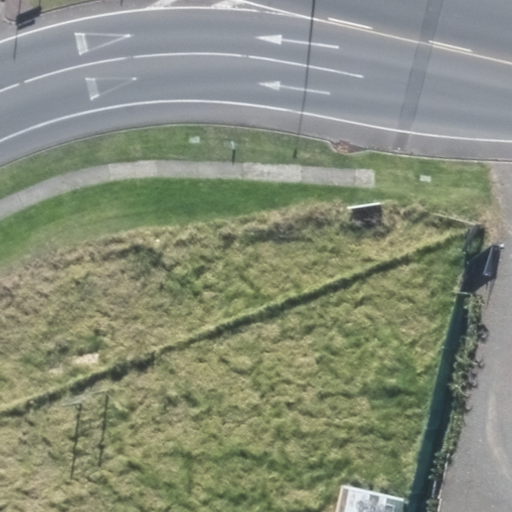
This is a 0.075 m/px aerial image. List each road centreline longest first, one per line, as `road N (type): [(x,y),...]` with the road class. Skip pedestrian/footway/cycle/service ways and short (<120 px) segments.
road 1 (secondary): [(353,34),(80,65),(0,90)]
road 2 (secondary): [(353,34),(511,64)]
